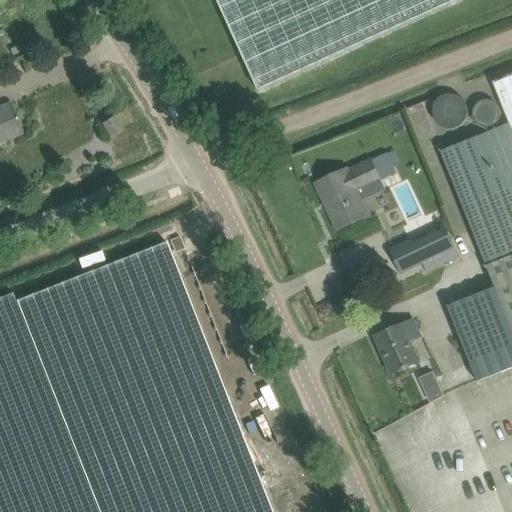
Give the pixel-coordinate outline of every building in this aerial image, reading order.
[(218,0),(259,89),(455,0),(218,0)] [(511,76),(494,84),(511,127),(441,155),(495,292),(448,310),(478,386),(511,372),(511,76)] [(466,114),(466,113),(466,109),(465,106),(460,100),(457,97),(453,96),(447,95),(443,96),(439,97),(435,100),(431,106),(430,114),(431,119),(435,126),(440,130),(446,132),(450,132),(454,131),(460,127),(464,122),(466,118),(466,114)] [(11,104),(0,108),(0,142),(23,134),(11,104)] [(122,131),(116,122),(114,118),(104,125),(112,137),(122,131)] [(388,155),(394,168),(402,164),(395,151),(388,155)] [(367,187),(381,180),(371,161),(349,172),(348,170),(317,185),(339,230),(369,216),(356,188),(365,183),(367,187)] [(0,511),(271,511),(166,242),(16,301),(13,294),(0,298),(0,511)] [(393,376),(402,372),(421,364),(411,342),(422,337),(414,320),(376,337),(393,376)] [(435,402),(449,394),(436,371),(422,379),(435,402)]
